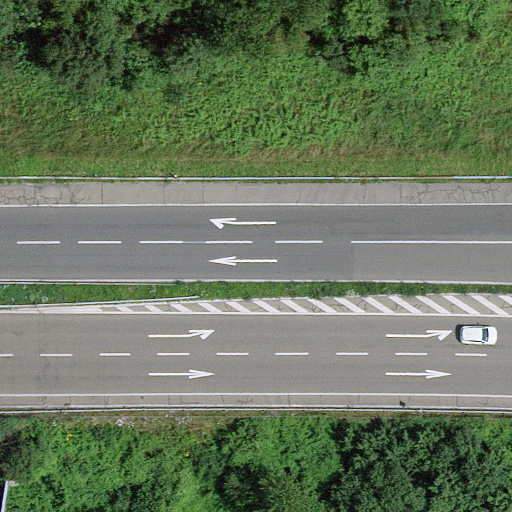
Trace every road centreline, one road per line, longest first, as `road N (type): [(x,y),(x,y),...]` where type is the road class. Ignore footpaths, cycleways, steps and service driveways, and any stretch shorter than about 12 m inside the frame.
road 1 (secondary): [(0,245),(264,256),(360,274),(428,298),(511,344)]
road 2 (secondary): [(511,262),(0,245)]
road 3 (secondary): [(0,355),(511,357)]
